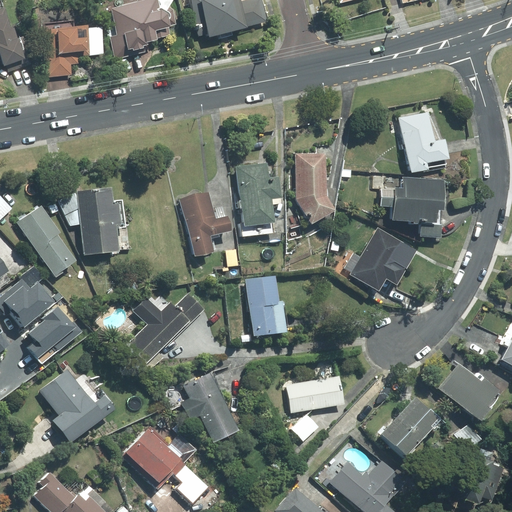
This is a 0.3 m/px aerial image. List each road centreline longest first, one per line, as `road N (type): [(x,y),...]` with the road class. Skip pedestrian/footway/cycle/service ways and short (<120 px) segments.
road 1 (residential): [(389,343),(425,330),(451,308),(492,213),(494,145),(463,37)]
road 2 (tertiary): [(0,129),(308,72)]
road 3 (tertiary): [(308,72),(463,37)]
